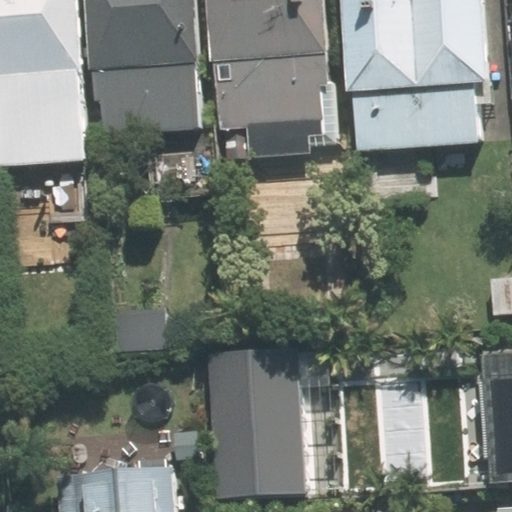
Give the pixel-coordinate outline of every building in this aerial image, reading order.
[(96,0),(0,0),(0,169),(102,167),(96,0)] [(214,0),(102,0),(108,138),(220,134),(214,0)] [(344,0),(222,0),(227,131),(349,127),(344,0)] [(511,133),(508,0),(366,0),(371,146),(511,142),(511,133)] [(511,271),(492,271),(491,322),(511,322),(511,271)] [(183,301),(126,305),(130,361),(187,357),(183,301)] [(511,348),(500,349),(507,481),(511,480),(511,348)] [(323,393),(349,393),(349,349),(224,351),(226,504),(325,503),(323,393)] [(202,511),(201,468),(68,474),(69,511),(202,511)]
